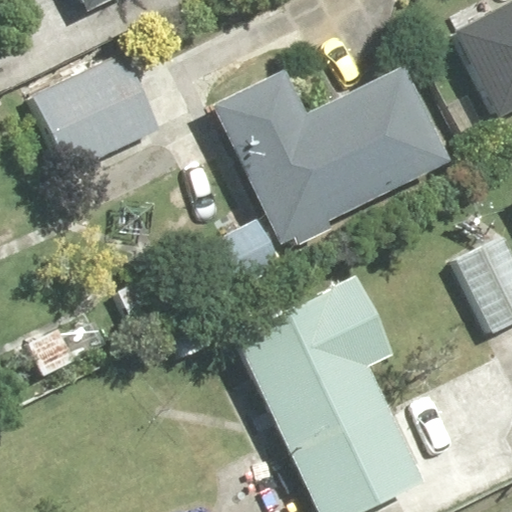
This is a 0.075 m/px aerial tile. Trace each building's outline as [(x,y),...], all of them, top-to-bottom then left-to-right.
[(511,0),(487,0),(444,21),(491,121),(511,110),(511,0)] [(128,43),(30,89),(70,172),(168,126),(128,43)] [(206,102),(277,250),(460,164),(410,57),(310,105),(289,62),(206,102)] [(262,252),(246,219),(170,257),(195,308),(271,270),(262,252)] [(511,228),(510,224),(444,255),(482,335),(511,320),(511,228)] [(223,330),(309,511),(361,511),(433,479),(337,277),(223,330)]
